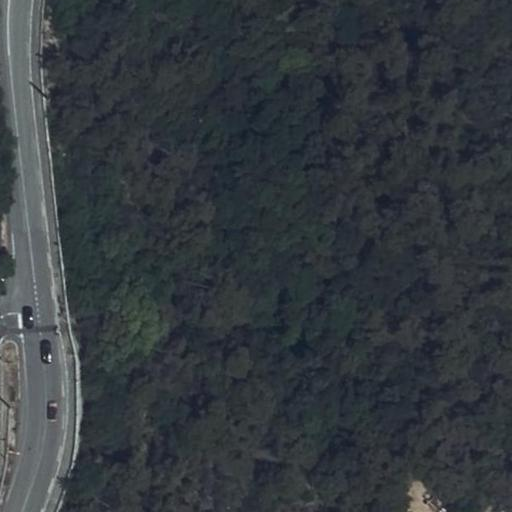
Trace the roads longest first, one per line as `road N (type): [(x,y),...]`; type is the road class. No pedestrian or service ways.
road 1 (primary): [(36,311),(7,34),(11,0)]
road 2 (primary): [(22,511),(43,442),(36,311)]
